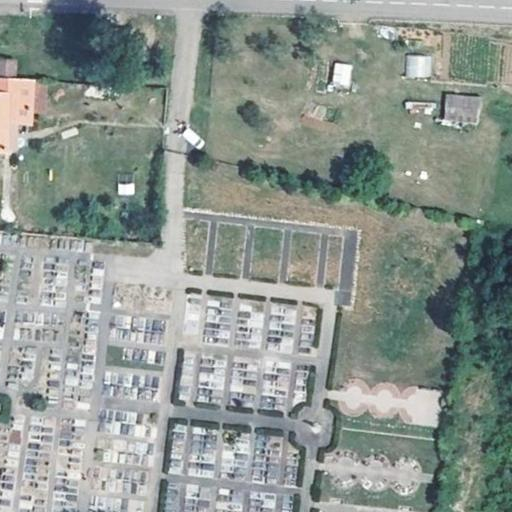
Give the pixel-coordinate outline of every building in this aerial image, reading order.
[(131,41),(130,28),(111,28),(111,42),(131,41)] [(431,76),(431,55),(406,55),(406,77),(431,76)] [(0,78),(16,79),(17,59),(0,57),(0,78)] [(333,63),(332,86),(350,87),(351,64),(333,63)] [(30,124),(33,80),(16,79),(0,78),(0,149),(6,150),(8,123),(30,124)] [(442,121),(477,125),(480,97),(446,92),(442,121)] [(28,152),(30,124),(8,123),(6,150),(28,152)]
